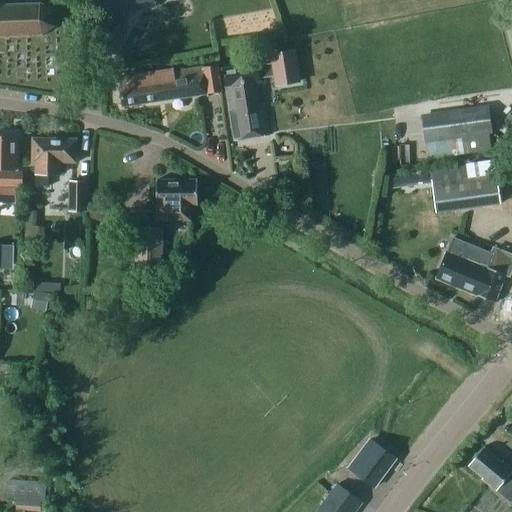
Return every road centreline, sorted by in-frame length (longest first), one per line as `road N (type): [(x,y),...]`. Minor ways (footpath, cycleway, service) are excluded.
road 1 (unclassified): [(511,341),(178,149),(0,101)]
road 2 (tertiary): [(390,511),(511,357)]
